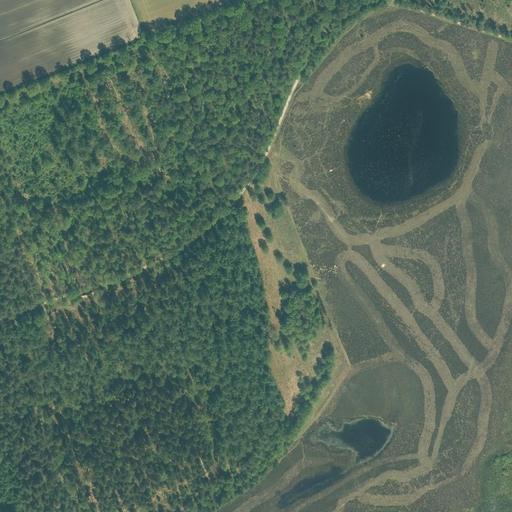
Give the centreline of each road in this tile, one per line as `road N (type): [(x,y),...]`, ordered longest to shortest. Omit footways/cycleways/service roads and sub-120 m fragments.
road 1 (track): [(38,303),(153,262),(216,219),(267,151),(338,0)]
road 2 (track): [(256,0),(0,101)]
road 3 (track): [(511,37),(395,2)]
